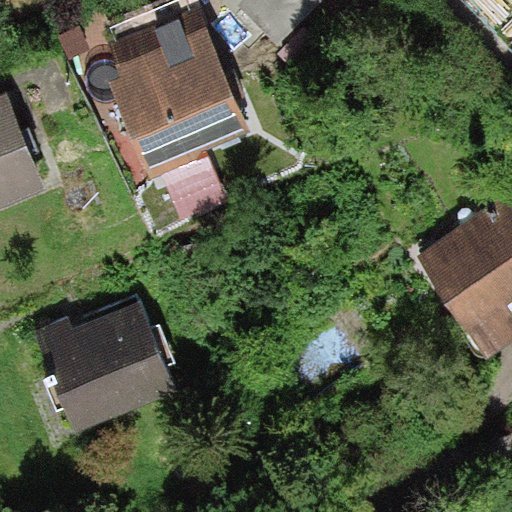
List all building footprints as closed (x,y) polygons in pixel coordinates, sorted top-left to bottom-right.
[(325,0),(243,0),(239,4),(281,45),(325,0)] [(250,129),(199,2),(109,38),(121,66),(109,71),(152,178),(204,158),(201,149),(250,129)] [(0,201),(43,184),(3,88),(0,89),(0,201)] [(511,179),(420,244),(489,343),(511,327),(511,179)] [(71,307),(36,321),(76,419),(178,378),(142,288),(74,315),(71,307)]
